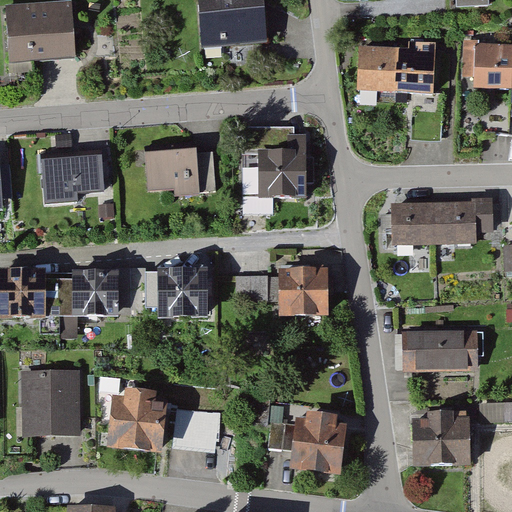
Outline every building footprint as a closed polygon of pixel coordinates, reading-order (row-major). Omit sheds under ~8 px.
[(263,0),(201,0),(204,43),(266,38),(263,0)] [(452,0),(454,13),(487,10),(486,0),(452,0)] [(72,1),(6,6),(10,63),(76,59),(72,1)] [(511,46),(466,43),(463,85),(511,88),(511,46)] [(435,55),(352,47),(348,95),(430,102),(435,55)] [(207,148),(138,155),(143,200),(211,193),(207,148)] [(42,155),(45,205),(79,203),(78,194),(105,192),(102,150),(42,155)] [(299,201),(299,152),(252,153),(252,201),(299,201)] [(503,206),(387,206),(387,247),(503,247),(503,206)] [(47,268),(0,268),(0,316),(47,316),(47,279),(47,268)] [(73,279),(73,316),(119,316),(119,269),(73,270),(73,279)] [(325,270),(269,271),(270,321),(325,320),(325,270)] [(211,272),(155,273),(156,319),(212,318),(211,272)] [(47,316),(73,316),(73,279),(47,279),(47,316)] [(477,331),(399,328),(397,377),(476,380),(477,331)] [(21,372),(23,438),(81,437),(80,371),(21,372)] [(161,405),(106,401),(102,444),(158,448),(161,405)] [(511,422),(511,402),(482,404),(483,424),(511,422)] [(180,410),(180,440),(225,440),(225,410),(180,410)] [(354,420),(290,410),(280,473),(344,483),(354,420)] [(465,411),(409,411),(408,466),(465,466),(465,411)]
